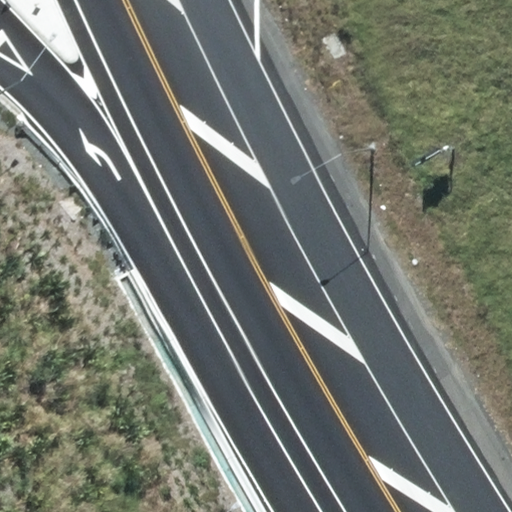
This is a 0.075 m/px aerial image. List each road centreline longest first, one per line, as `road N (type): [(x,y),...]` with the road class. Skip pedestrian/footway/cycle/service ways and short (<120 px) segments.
road 1 (primary): [(248,242),(0,49)]
road 2 (primary): [(400,511),(248,242)]
road 3 (primary): [(248,242),(147,0)]
